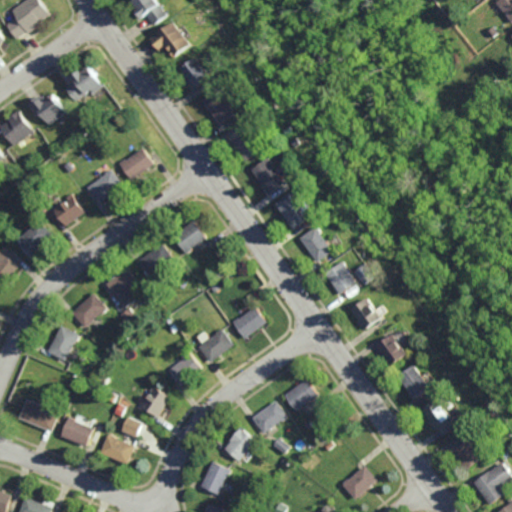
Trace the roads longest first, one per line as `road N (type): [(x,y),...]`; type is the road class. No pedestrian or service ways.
road 1 (residential): [(321,331),(210,411),(166,485),(147,500),(120,497),(2,445),(7,367),(44,295),(209,171)]
road 2 (residential): [(450,511),(90,0)]
road 3 (residential): [(101,21),(0,92)]
